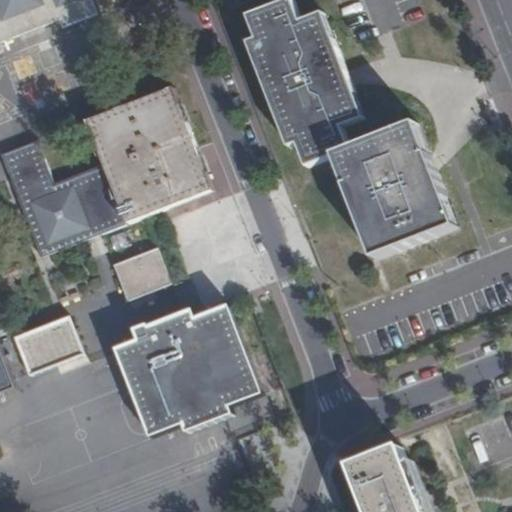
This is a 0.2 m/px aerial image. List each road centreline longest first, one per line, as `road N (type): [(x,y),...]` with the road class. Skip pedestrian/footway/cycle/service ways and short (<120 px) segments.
road 1 (residential): [(341,420),(180,0)]
road 2 (residential): [(341,420),(511,360)]
